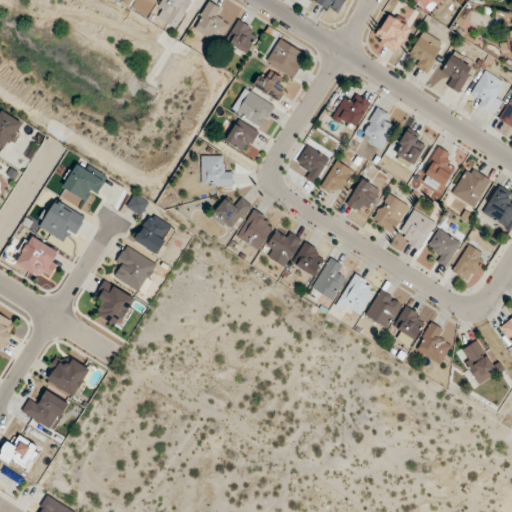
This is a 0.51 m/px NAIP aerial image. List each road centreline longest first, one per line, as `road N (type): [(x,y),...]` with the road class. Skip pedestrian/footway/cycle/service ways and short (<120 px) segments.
road 1 (residential): [(479,304),(446,302),(272,182),(280,151),(372,0)]
road 2 (residential): [(263,0),(511,158)]
road 3 (residential): [(0,396),(114,218)]
road 4 (tertiary): [(0,282),(117,358)]
